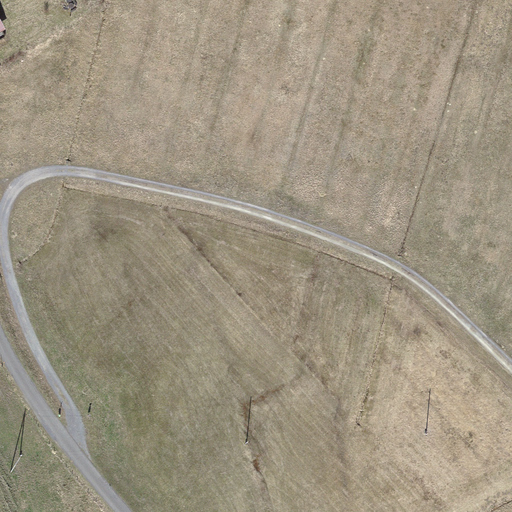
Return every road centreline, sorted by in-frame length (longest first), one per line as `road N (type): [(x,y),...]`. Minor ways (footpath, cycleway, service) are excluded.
road 1 (track): [(67,444),(72,416),(34,347),(1,244),(12,191),(53,171),(259,211),(356,247),(424,286),(511,367)]
road 2 (unclassified): [(0,340),(38,406),(122,511)]
